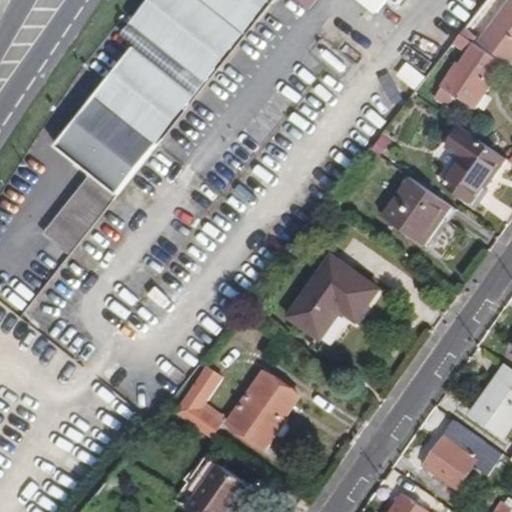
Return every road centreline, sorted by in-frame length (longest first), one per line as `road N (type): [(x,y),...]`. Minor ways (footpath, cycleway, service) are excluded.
road 1 (residential): [(511,257),(335,511)]
road 2 (primary): [(0,108),(75,0)]
